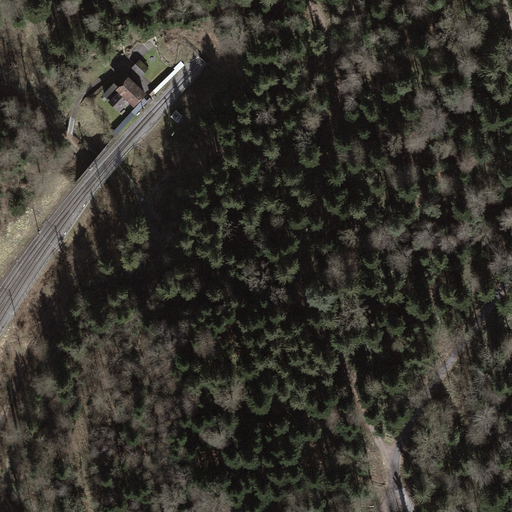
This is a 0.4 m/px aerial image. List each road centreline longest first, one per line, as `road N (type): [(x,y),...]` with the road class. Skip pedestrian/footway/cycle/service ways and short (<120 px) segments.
road 1 (track): [(394,465),(298,292),(300,251),(334,126),(313,0)]
road 2 (track): [(0,426),(54,296),(109,244),(124,208),(118,185),(40,107),(0,90)]
road 3 (track): [(413,511),(400,496),(394,465),(405,431),(511,275)]
